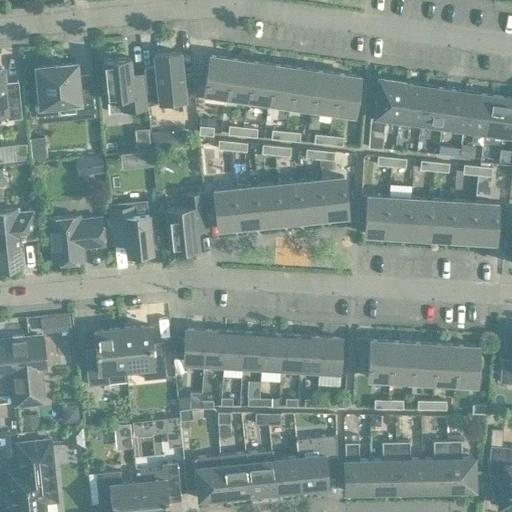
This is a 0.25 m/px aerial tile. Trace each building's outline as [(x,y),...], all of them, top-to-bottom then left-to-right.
[(179,53),(153,55),(154,67),(142,68),(145,92),(157,91),(158,103),(184,101),(184,98),(194,97),(191,75),(181,76),(179,53)] [(202,93),(225,96),(231,59),(208,55),(202,93)] [(128,58),(102,60),(106,98),(108,112),(123,110),(145,108),(143,82),(131,84),(130,74),(128,58)] [(225,96),(247,99),(252,62),(231,59),(225,96)] [(247,99),(268,102),(273,65),(252,62),(247,99)] [(74,63),(36,67),(38,91),(35,92),(36,110),(55,108),(54,104),(77,102),(78,112),(94,110),(90,75),(76,77),(74,63)] [(268,102),(289,105),(295,68),(273,65),(268,102)] [(289,105),(311,108),(316,71),(295,68),(289,105)] [(0,115),(5,115),(6,120),(21,119),(18,86),(7,87),(4,84),(2,71),(0,70),(0,115)] [(311,108),(332,111),(338,74),(316,71),(311,108)] [(332,111),(354,114),(359,77),(338,74),(332,111)] [(382,132),(384,118),(398,120),(403,83),(379,80),(371,131),(382,132)] [(425,86),(403,83),(398,120),(420,123),(425,86)] [(446,89),(425,86),(420,123),(441,126),(446,89)] [(467,92),(446,89),(441,126),(462,129),(467,92)] [(483,132),(489,95),(467,92),(462,129),(483,132)] [(511,108),(511,98),(489,95),(483,132),(508,135),(511,108)] [(198,126),(198,134),(212,136),(213,127),(198,126)] [(228,126),(227,134),(241,136),(242,127),(228,126)] [(242,127),(241,136),(255,137),(256,128),(242,127)] [(184,130),(150,133),(151,148),(185,145),(184,130)] [(271,130),(270,139),(284,140),(285,131),(271,130)] [(285,131),(284,140),(298,141),(299,133),(285,131)] [(314,134),(313,143),(327,144),(328,135),(314,134)] [(328,135),(327,144),(341,146),(342,137),(328,135)] [(217,140),(217,149),(231,150),(232,141),(217,140)] [(232,141),(231,150),(245,151),(246,143),(232,141)] [(25,144),(13,145),(14,162),(27,161),(25,144)] [(459,157),(473,159),(473,158),(475,146),(461,144),(459,157)] [(261,145),(260,153),(275,155),(276,146),(261,145)] [(439,145),(437,154),(458,156),(459,148),(439,145)] [(276,146),(275,155),(289,156),(290,147),(276,146)] [(45,147),(30,149),(31,159),(46,157),(45,147)] [(305,149),(304,158),(318,159),(319,150),(305,149)] [(319,150),(318,159),(333,160),(334,152),(319,150)] [(500,150),(498,162),(510,164),(511,152),(500,150)] [(150,152),(138,153),(139,165),(151,164),(150,152)] [(100,155),(84,157),(86,174),(102,173),(100,155)] [(377,156),(376,164),(390,166),(391,157),(377,156)] [(391,157),(390,166),(404,167),(405,159),(391,157)] [(420,160),(419,169),(432,170),(433,162),(420,160)] [(433,162),(432,170),(447,172),(448,163),(433,162)] [(463,165),(462,173),(476,175),(477,166),(463,165)] [(477,166),(476,175),(490,176),(491,168),(479,166),(477,166)] [(476,175),(475,195),(488,196),(490,176),(476,175)] [(347,214),(343,177),(321,179),(325,216),(347,214)] [(325,216),(321,179),(300,181),(303,219),(325,216)] [(303,219),(300,181),(278,183),(282,221),(303,219)] [(282,221),(278,183),(256,186),(260,223),(282,221)] [(260,223),(256,186),(234,188),(238,225),(260,223)] [(238,225),(234,188),(212,190),(216,228),(238,225)] [(170,251),(197,248),(194,220),(206,219),(203,192),(181,195),(183,207),(166,209),(170,251)] [(390,197),(366,195),(363,233),(388,235),(390,197)] [(412,198),(390,197),(388,235),(410,236),(412,198)] [(434,200),(412,198),(410,236),(431,237),(434,200)] [(455,201),(434,200),(431,237),(453,239),(455,201)] [(477,202),(455,201),(453,239),(474,240),(477,202)] [(497,203),(477,202),(474,240),(495,241),(497,203)] [(131,206),(109,208),(112,231),(114,245),(125,244),(127,255),(152,252),(147,213),(146,204),(131,206)] [(0,267),(22,266),(19,239),(34,237),(31,212),(17,213),(16,209),(0,210),(0,267)] [(78,260),(83,259),(81,247),(103,244),(100,217),(79,220),(78,216),(48,219),(52,263),(63,261),(63,263),(65,265),(77,264),(79,262),(78,260)] [(68,314),(54,316),(56,332),(70,330),(68,314)] [(148,325),(121,328),(125,370),(142,368),(143,380),(165,377),(162,348),(150,349),(148,325)] [(84,356),(87,386),(110,383),(108,371),(125,370),(121,328),(94,331),(96,354),(84,356)] [(203,363),(205,330),(185,328),(183,362),(203,363)] [(222,364),(224,331),(205,330),(203,363),(222,364)] [(241,365),(243,332),(224,331),(222,364),(241,365)] [(260,366),(262,333),(243,332),(241,365),(260,366)] [(279,367),(281,334),(262,333),(260,366),(279,367)] [(281,334),(279,367),(299,369),(301,335),(281,334)] [(318,370),(320,337),(301,335),(299,369),(318,370)] [(0,340),(0,373),(12,372),(15,404),(42,401),(39,370),(45,369),(41,336),(0,340)] [(320,337),(318,370),(338,371),(340,338),(320,337)] [(369,340),(366,377),(388,379),(390,341),(369,340)] [(390,341),(388,379),(410,380),(412,342),(390,341)] [(412,342),(410,380),(432,381),(434,344),(412,342)] [(434,344),(432,381),(454,383),(456,345),(434,344)] [(456,345),(454,383),(476,384),(478,346),(456,345)] [(511,359),(501,358),(498,382),(511,383),(511,359)] [(189,397),(176,398),(177,408),(188,408),(189,400),(189,397)] [(219,405),(232,406),(232,398),(220,397),(219,405)] [(258,406),(258,398),(247,398),(247,406),(258,406)] [(270,398),(258,398),(258,406),(270,406),(270,398)] [(284,406),(296,407),(297,399),(284,399),(284,406)] [(315,407),(316,399),(303,399),(303,407),(315,407)] [(327,399),(316,399),(315,407),(327,407),(327,399)] [(334,399),(334,407),(343,407),(343,399),(334,399)] [(188,408),(200,408),(200,400),(189,400),(188,408)] [(213,401),(200,400),(200,408),(212,408),(213,401)] [(389,409),(389,400),(375,400),(374,409),(389,409)] [(389,400),(389,409),(403,410),(403,400),(389,400)] [(432,409),(432,401),(418,401),(418,409),(432,409)] [(447,401),(432,401),(432,409),(447,409),(447,401)] [(487,414),(487,405),(473,404),(473,413),(487,414)] [(77,406),(60,408),(62,424),(79,422),(77,406)] [(191,408),(178,409),(179,422),(192,421),(191,408)] [(229,423),(230,412),(217,412),(216,423),(229,423)] [(254,412),(254,424),(268,424),(267,413),(254,412)] [(280,413),(267,413),(268,424),(280,424),(280,413)] [(37,414),(22,416),(23,430),(39,428),(37,414)] [(133,435),(165,432),(179,430),(178,416),(131,422),(133,435)] [(376,426),(379,422),(379,416),(369,416),(370,426),(376,426)] [(82,426),(66,429),(68,450),(85,447),(82,426)] [(304,456),(297,457),(300,488),(316,487),(316,486),(326,485),(323,454),(318,454),(317,437),(303,438),(304,456)] [(446,440),(447,490),(474,489),(474,487),(473,487),(473,457),(460,457),(460,439),(446,440)] [(7,471),(10,511),(44,511),(43,501),(55,500),(49,440),(16,443),(19,470),(7,471)] [(447,490),(446,440),(432,440),(432,458),(421,458),(421,490),(447,490)] [(396,491),(395,441),(381,441),(381,459),(369,459),(370,491),(396,491)] [(395,441),(396,491),(421,490),(421,458),(409,458),(409,441),(395,441)] [(370,491),(369,459),(358,460),(357,442),(343,442),(344,460),(343,460),(344,492),(354,491),(354,492),(370,491)] [(511,447),(489,445),(486,474),(501,476),(498,505),(504,506),(504,510),(511,510),(511,447)] [(275,491),(300,488),(297,457),(272,459),(271,449),(271,450),(275,491)] [(245,452),(249,494),(275,491),(271,450),(245,452)] [(220,455),(224,496),(249,494),(245,452),(220,455)] [(197,499),(224,496),(220,455),(193,457),(197,497),(197,499)] [(167,511),(165,497),(179,495),(176,463),(161,464),(161,469),(135,472),(136,482),(136,481),(139,511),(167,511)] [(97,504),(111,502),(112,511),(139,511),(136,481),(136,482),(120,483),(119,471),(94,474),(97,504)]
